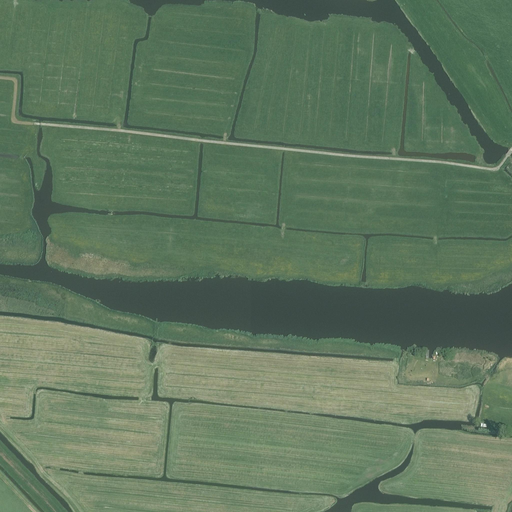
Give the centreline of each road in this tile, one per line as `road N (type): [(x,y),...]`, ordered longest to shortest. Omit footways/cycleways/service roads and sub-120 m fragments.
road 1 (track): [(511,149),(492,169),(223,142)]
road 2 (track): [(118,130),(16,117),(16,77),(0,76)]
